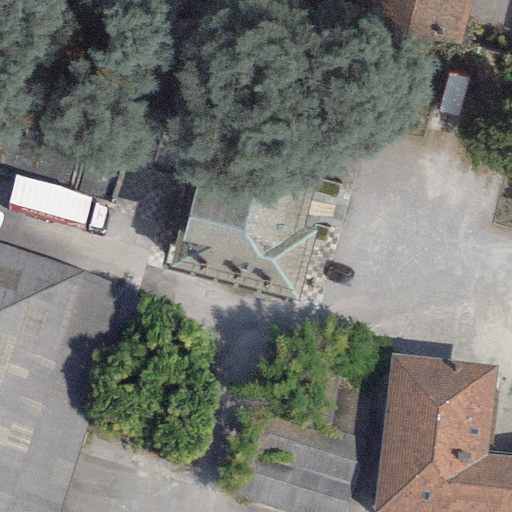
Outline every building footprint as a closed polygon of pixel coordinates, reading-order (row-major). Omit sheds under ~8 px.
[(460,46),(471,0),(353,0),(349,18),(460,46)] [(168,268),(296,300),(314,232),(302,229),(314,183),(203,154),(183,234),(177,232),(168,268)] [(58,511),(131,290),(0,248),(0,511),(58,511)] [(511,511),(511,459),(484,456),(493,366),(387,355),(370,511),(511,511)] [(303,424),(361,442),(370,371),(313,365),(303,424)] [(272,511),(344,511),(366,444),(361,442),(303,424),(265,413),(237,501),(272,511)]
